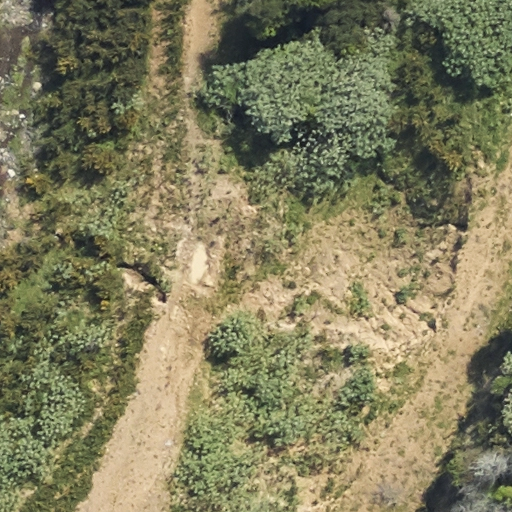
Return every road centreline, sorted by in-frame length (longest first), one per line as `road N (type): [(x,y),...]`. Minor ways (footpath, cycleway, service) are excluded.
road 1 (track): [(209,0),(190,237),(151,378),(68,511)]
road 2 (track): [(373,511),(483,258),(511,211)]
